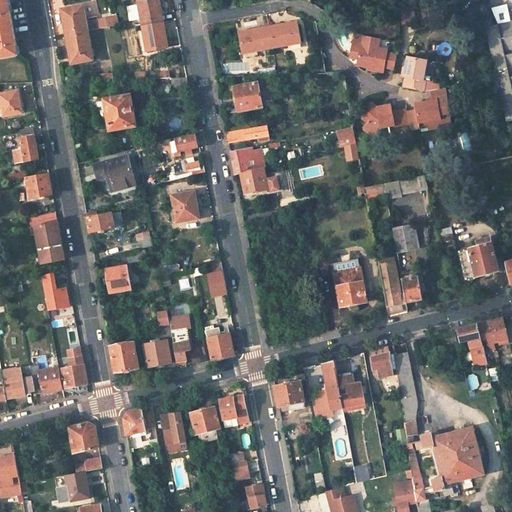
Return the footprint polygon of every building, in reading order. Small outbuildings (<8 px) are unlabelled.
[(9,0),(0,0),(0,59),(19,56),(9,0)] [(144,27),(166,23),(164,15),(161,15),(158,0),(144,0),(140,1),(144,27)] [(140,4),(127,6),(129,23),(142,21),(140,4)] [(65,25),(67,37),(89,33),(84,5),(64,8),(67,25),(65,25)] [(118,15),(97,19),(99,29),(120,25),(118,15)] [(511,21),(486,28),(507,122),(511,120),(511,21)] [(166,23),(144,27),(149,53),(168,49),(164,32),(167,31),(166,23)] [(303,44),(299,25),(285,27),(285,25),(278,27),(270,28),(274,49),(303,44)] [(274,49),(270,28),(256,30),(257,33),(250,34),(242,36),(245,54),(274,49)] [(94,59),(89,33),(67,37),(69,48),(72,48),(74,62),(94,59)] [(354,34),(351,56),(352,58),(359,59),(361,43),(363,43),(363,35),(354,34)] [(388,47),(363,43),(361,43),(359,59),(359,63),(360,64),(361,65),(385,67),(386,64),(395,65),(397,50),(387,49),(388,47)] [(406,59),(403,78),(404,79),(402,84),(401,89),(422,93),(425,82),(422,81),(425,63),(406,59)] [(189,79),(176,79),(176,89),(190,88),(189,79)] [(259,83),(235,88),(240,112),(264,107),(259,83)] [(451,114),(446,88),(431,92),(432,101),(424,103),(415,105),(419,124),(442,120),(441,116),(451,114)] [(23,113),(19,92),(0,94),(0,109),(3,109),(4,116),(23,113)] [(131,97),(93,103),(98,128),(110,126),(111,131),(136,127),(131,97)] [(382,128),(395,125),(395,127),(409,124),(407,110),(394,113),(392,107),(379,110),(375,102),(369,105),(362,108),(362,111),(368,114),(364,120),(364,122),(373,133),(382,128)] [(267,125),(228,133),(229,139),(230,143),(258,137),(259,141),(265,140),(264,136),(269,135),(267,125)] [(355,127),(339,130),(342,148),(346,147),(358,144),(358,141),(356,134),(355,127)] [(33,128),(17,131),(18,140),(22,139),(24,150),(14,152),(16,163),(39,159),(33,128)] [(366,132),(356,134),(358,141),(368,140),(366,132)] [(196,136),(177,140),(178,147),(175,148),(176,154),(198,149),(196,136)] [(358,144),(346,147),(349,160),(360,158),(358,144)] [(251,148),(232,152),(233,162),(236,175),(242,173),(264,168),(261,150),(252,151),(251,148)] [(128,157),(95,165),(97,174),(107,172),(109,178),(112,191),(136,186),(128,157)] [(204,163),(176,170),(177,178),(205,170),(204,163)] [(264,168),(242,173),(247,193),(268,188),(269,191),(280,189),(277,176),(266,178),(264,168)] [(452,169),(441,172),(442,178),(453,176),(452,169)] [(49,172),(27,177),(31,199),(54,194),(49,172)] [(107,172),(97,174),(99,180),(109,178),(107,172)] [(426,175),(400,181),(401,185),(410,183),(412,191),(420,190),(420,186),(428,184),(426,175)] [(365,186),(358,188),(360,196),(367,195),(365,186)] [(194,191),(171,195),(176,222),(198,218),(196,209),(198,208),(194,191)] [(57,213),(30,220),(31,228),(58,221),(57,213)] [(112,213),(88,218),(90,232),(115,228),(112,213)] [(151,218),(144,220),(145,229),(152,228),(151,218)] [(31,228),(26,229),(28,236),(38,235),(43,265),(66,260),(65,255),(61,233),(58,221),(31,228)] [(414,227),(395,231),(399,253),(418,249),(414,227)] [(452,227),(440,230),(444,248),(456,245),(452,227)] [(152,237),(138,241),(141,249),(153,245),(152,237)] [(490,238),(477,241),(478,246),(460,250),(467,278),(469,281),(475,280),(475,277),(498,271),(490,238)] [(358,257),(332,262),(335,272),(360,267),(358,257)] [(379,264),(386,306),(398,304),(402,303),(401,300),(401,298),(393,261),(379,264)] [(210,275),(224,271),(222,262),(208,265),(210,275)] [(128,266),(107,270),(111,292),(133,289),(128,266)] [(360,267),(335,272),(342,305),(368,300),(360,267)] [(44,269),(35,271),(37,278),(43,277),(46,276),(44,269)] [(43,277),(47,298),(58,296),(54,274),(46,276),(43,277)] [(418,277),(402,280),(406,297),(407,302),(422,299),(418,277)] [(68,295),(58,296),(47,298),(49,311),(70,308),(68,295)] [(398,312),(408,310),(407,302),(406,297),(401,298),(401,300),(402,303),(398,304),(386,306),(387,315),(398,312)] [(168,311),(158,313),(160,325),(170,323),(169,319),(168,311)] [(170,323),(171,330),(177,362),(187,360),(185,350),(191,348),(188,331),(191,330),(188,315),(169,319),(170,323)] [(504,317),(483,323),(487,342),(508,337),(504,317)] [(486,356),(478,324),(475,325),(468,326),(459,328),(462,341),(470,339),(475,338),(477,345),(472,346),(470,346),(473,359),(486,356)] [(220,327),(207,330),(213,360),(235,355),(230,333),(221,335),(220,327)] [(168,340),(144,345),(149,367),(172,363),(168,340)] [(135,342),(111,346),(116,372),(140,368),(135,342)] [(395,376),(391,354),(389,345),(380,348),(371,350),(375,374),(380,373),(381,380),(395,376)] [(82,352),(68,355),(69,361),(83,358),(82,352)] [(409,354),(396,357),(402,402),(408,443),(412,442),(414,435),(418,434),(414,421),(417,401),(409,354)] [(83,358),(69,361),(71,368),(64,370),(67,388),(88,384),(83,358)] [(334,360),(323,363),(330,401),(320,404),(323,419),(332,417),(330,411),(338,409),(339,417),(345,416),(344,413),(343,409),(337,375),(334,360)] [(39,363),(30,365),(31,367),(35,391),(36,394),(64,389),(60,367),(40,370),(39,363)] [(31,367),(2,372),(5,389),(7,400),(26,396),(26,393),(35,391),(31,367)] [(299,382),(276,387),(281,412),(306,407),(302,383),(307,382),(304,368),(297,370),(299,382)] [(337,375),(343,409),(367,404),(362,383),(355,384),(354,375),(347,377),(346,374),(337,375)] [(245,395),(220,400),(224,421),(239,418),(240,425),(250,423),(245,395)] [(367,404),(343,409),(344,413),(367,408),(367,404)] [(143,409),(128,413),(125,418),(128,435),(140,433),(140,430),(156,428),(157,427),(153,406),(143,409)] [(216,408),(191,413),(196,434),(198,433),(201,442),(218,438),(217,429),(221,428),(216,408)] [(187,443),(181,412),(171,414),(172,418),(162,420),(167,447),(187,443)] [(313,417),(300,419),(302,427),(315,424),(313,417)] [(89,423),(71,428),(76,453),(99,447),(96,426),(89,423)] [(451,482),(486,473),(474,426),(434,437),(433,432),(422,434),(423,439),(412,442),(412,449),(428,447),(434,478),(425,480),(427,488),(416,490),(418,501),(420,511),(429,511),(425,494),(444,489),(445,493),(453,490),(451,482)] [(188,450),(187,443),(167,447),(169,453),(188,450)] [(244,452),(230,455),(232,464),(246,461),(244,452)] [(23,494),(16,455),(0,459),(0,480),(4,497),(23,494)] [(101,457),(85,460),(86,463),(76,464),(77,471),(87,470),(103,467),(101,457)] [(246,461),(232,464),(235,480),(247,478),(246,473),(249,472),(247,461),(246,461)] [(355,465),(357,480),(372,479),(370,464),(355,465)] [(77,471),(66,473),(70,499),(90,496),(87,470),(77,471)] [(316,474),(319,493),(327,491),(324,473),(316,474)] [(405,483),(396,484),(402,511),(411,511),(409,503),(418,501),(416,490),(415,485),(406,487),(405,483)] [(261,486),(249,488),(253,510),(268,506),(265,489),(261,490),(261,486)] [(347,486),(328,491),(330,501),(334,500),(337,511),(361,511),(357,494),(350,495),(347,486)] [(323,511),(332,511),(327,492),(318,495),(323,511)]
